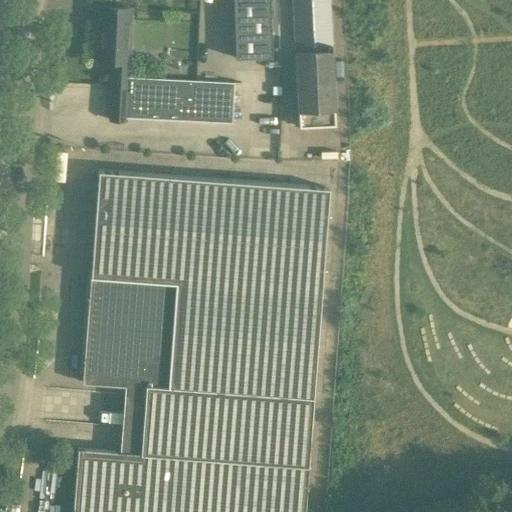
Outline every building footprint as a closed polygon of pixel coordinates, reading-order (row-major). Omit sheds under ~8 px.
[(268,0),(232,0),(234,58),(270,57),(268,0)] [(328,0),(292,0),(299,128),(335,126),(328,0)] [(111,77),(129,78),(132,10),(99,8),(96,62),(112,63),(111,77)] [(233,84),(129,78),(111,77),(109,121),(126,122),(125,119),(231,124),(233,84)] [(82,383),(144,388),(140,454),(78,450),(73,511),(303,511),(311,398),(319,293),(89,278),(82,383)]
